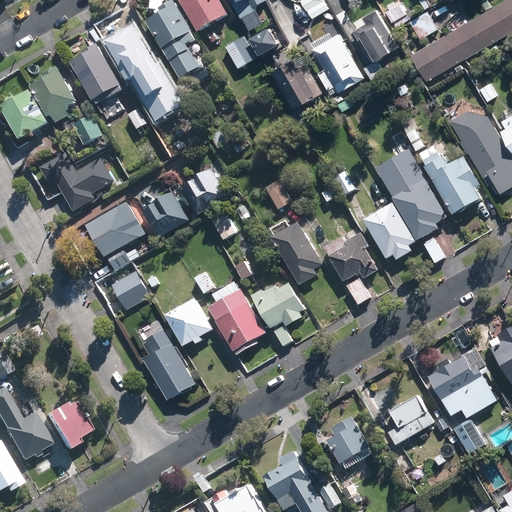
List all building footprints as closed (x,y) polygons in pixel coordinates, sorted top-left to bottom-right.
[(167,0),(160,0),(135,16),(176,82),(195,70),(178,42),(190,35),(167,0)] [(181,0),(201,36),(231,20),(219,0),(181,0)] [(260,0),(227,0),(235,17),(263,4),(260,0)] [(315,0),(295,0),(292,3),(303,19),(320,7),(315,0)] [(511,0),(499,0),(404,53),(420,81),(511,29),(511,0)] [(400,3),(386,12),(393,22),(407,13),(400,3)] [(420,11),(403,22),(414,39),(431,28),(420,11)] [(391,50),(366,13),(349,24),(374,62),(391,50)] [(127,20),(99,35),(138,107),(154,99),(136,65),(147,59),(127,20)] [(270,20),(253,30),(262,47),(280,37),(270,20)] [(330,32),(302,48),(314,70),(310,73),(323,96),(356,77),(330,32)] [(238,35),(217,47),(230,68),(251,56),(238,35)] [(95,43),(66,60),(92,103),(120,86),(95,43)] [(294,56),(274,67),(297,106),(316,95),(294,56)] [(75,102),(54,66),(40,74),(41,77),(28,85),(46,117),(50,114),(54,122),(69,114),(66,110),(68,109),(67,106),(75,102)] [(491,99),(481,83),(470,90),(480,105),(491,99)] [(0,112),(16,141),(45,125),(26,90),(11,98),(10,96),(0,101),(0,112)] [(352,96),(339,105),(344,112),(357,103),(352,96)] [(511,181),(511,173),(479,115),(470,120),(464,109),(442,121),(481,190),(493,183),(497,190),(511,181)] [(131,110),(122,115),(131,132),(140,127),(131,110)] [(94,118),(76,127),(85,146),(103,136),(94,118)] [(511,119),(492,131),(508,157),(511,154),(511,119)] [(412,121),(401,128),(412,147),(424,140),(412,121)] [(222,132),(211,137),(219,151),(229,146),(222,132)] [(114,180),(101,156),(70,172),(59,153),(34,167),(45,187),(52,183),(68,213),(91,200),(88,194),(114,180)] [(466,177),(455,157),(441,165),(435,155),(422,163),(427,172),(422,175),(446,216),(474,200),(462,179),(466,177)] [(226,203),(203,167),(176,183),(213,241),(229,231),(215,209),(226,203)] [(363,184),(353,167),(334,179),(344,196),(363,184)] [(284,204),(270,182),(246,197),(255,212),(263,207),(268,214),(284,204)] [(439,220),(418,182),(404,189),(400,183),(385,191),(388,197),(412,241),(433,230),(430,224),(439,220)] [(184,220),(166,191),(139,207),(156,236),(184,220)] [(121,203),(79,227),(107,275),(123,266),(115,252),(141,237),(121,203)] [(406,243),(385,205),(358,219),(379,258),(388,254),(391,259),(404,252),(401,246),(406,243)] [(316,265),(292,220),(264,235),(294,290),(314,279),(309,269),(316,265)] [(374,265),(355,235),(341,243),(337,237),(316,250),(337,285),(353,276),(357,283),(377,270),(374,265)] [(437,259),(426,242),(416,248),(427,265),(437,259)] [(247,262),(236,269),(243,281),(254,273),(247,262)] [(143,301),(127,273),(104,287),(121,314),(143,301)] [(207,289),(197,274),(186,281),(196,296),(207,289)] [(299,311),(282,281),(248,301),(265,330),(279,322),(282,328),(296,320),(293,314),(299,311)] [(352,283),(339,292),(349,307),(362,299),(352,283)] [(260,335),(233,289),(227,292),(223,285),(206,295),(210,303),(200,309),(229,359),(254,344),(252,340),(260,335)] [(205,333),(189,298),(158,313),(175,347),(205,333)] [(490,345),(511,382),(511,323),(497,333),(501,339),(490,345)] [(42,335),(36,326),(18,337),(24,347),(42,335)] [(195,385),(161,329),(142,341),(151,354),(143,359),(168,401),(195,385)] [(286,345),(276,330),(266,337),(276,352),(286,345)] [(489,400),(462,350),(442,361),(445,366),(423,378),(444,415),(453,410),(457,418),(489,400)] [(391,426),(382,432),(390,447),(429,425),(411,393),(382,409),(391,426)] [(83,432),(65,400),(34,417),(57,456),(77,445),(73,438),(83,432)] [(46,447),(26,413),(0,428),(0,432),(19,464),(46,447)] [(328,435),(317,441),(334,471),(365,454),(345,419),(325,430),(328,435)] [(464,419),(440,432),(455,460),(479,447),(464,419)] [(275,470),(262,477),(281,509),(290,504),(295,511),(326,511),(325,509),(335,504),(298,442),(269,459),(275,470)] [(0,488),(13,482),(0,457),(0,488)] [(263,511),(247,482),(212,501),(217,511),(263,511)] [(511,511),(511,500),(499,508),(501,511),(511,511)] [(410,511),(404,501),(385,511),(410,511)] [(498,511),(493,503),(477,511),(498,511)]
